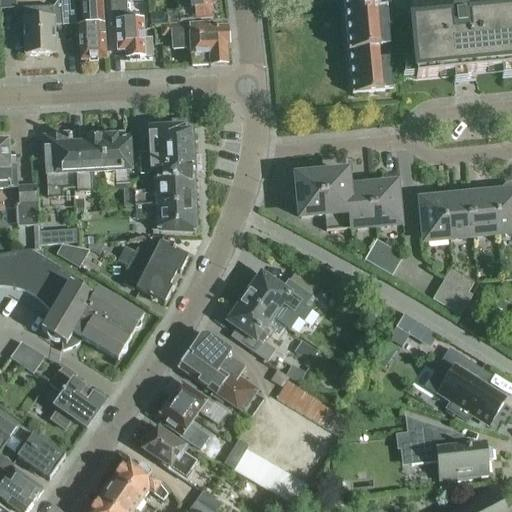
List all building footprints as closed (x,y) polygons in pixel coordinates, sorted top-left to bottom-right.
[(15,0),(0,0),(0,13),(16,12),(15,0)] [(79,28),(81,63),(106,62),(104,27),(103,27),(101,0),(88,0),(90,27),(79,28)] [(143,43),(142,22),(139,22),(128,23),(126,0),(109,0),(112,32),(116,32),(118,54),(126,54),(126,61),(144,60),(152,59),(151,42),(143,43)] [(151,31),(161,29),(180,27),(179,24),(213,21),(211,7),(215,6),(215,3),(216,3),(216,0),(176,0),(178,17),(150,19),(151,31)] [(343,0),(352,97),(393,93),(387,33),(391,33),(387,0),(343,0)] [(511,0),(407,0),(410,17),(416,82),(454,78),(453,73),(471,72),(473,76),(511,72),(511,0)] [(61,2),(63,28),(76,27),(74,1),(61,2)] [(29,58),(34,59),(48,59),(51,57),(56,57),(53,10),(22,11),(25,59),(29,58)] [(161,29),(162,39),(172,38),(173,53),(190,52),(191,59),(192,69),(210,68),(210,69),(227,68),(226,49),(228,48),(227,31),(209,32),(208,26),(161,29)] [(163,174),(163,182),(191,182),(191,175),(195,175),(192,137),(188,137),(188,132),(150,134),(151,149),(149,149),(150,155),(139,156),(141,178),(149,178),(151,174),(163,174)] [(88,141),(72,142),(74,177),(77,177),(78,195),(93,194),(93,176),(104,175),(102,136),(88,137),(88,141)] [(116,136),(102,136),(104,175),(116,175),(117,193),(125,192),(125,198),(136,197),(135,184),(132,184),(133,188),(128,188),(128,174),(131,174),(129,139),(116,139),(116,136)] [(74,177),(72,142),(68,142),(68,138),(57,139),(57,143),(44,143),(46,179),(47,179),(48,201),(63,200),(62,192),(74,191),(74,177)] [(0,192),(16,191),(15,169),(9,170),(8,145),(0,145),(0,192)] [(325,219),(326,234),(351,232),(347,192),(348,192),(346,176),(341,177),(338,174),(330,175),(330,178),(321,179),(325,219)] [(301,221),(325,219),(321,179),(313,180),(313,176),(305,177),(288,197),(299,207),(301,221)] [(136,197),(136,210),(193,207),(192,194),(196,194),(195,183),(192,183),(191,182),(163,182),(163,183),(160,183),(160,180),(157,181),(157,183),(156,183),(157,199),(144,200),(144,196),(136,197)] [(379,189),(371,189),(375,230),(399,227),(395,187),(391,188),(387,185),(379,185),(379,189)] [(351,191),(348,192),(347,192),(351,232),(375,230),(371,189),(362,190),(362,187),(354,188),(351,191)] [(19,206),(16,209),(18,230),(39,228),(36,188),(17,189),(19,206)] [(511,195),(509,195),(509,192),(501,193),(498,197),(493,197),(497,237),(511,235),(511,195)] [(473,239),(497,237),(493,197),(489,197),(486,194),(478,195),(478,198),(470,199),(473,239)] [(450,242),(473,239),(470,199),(461,200),(461,197),(453,198),(450,201),(446,202),(450,242)] [(425,244),(450,242),(446,202),(442,202),(438,199),(430,200),(430,203),(421,204),(425,244)] [(84,206),(76,206),(76,217),(85,216),(84,206)] [(193,207),(136,210),(137,223),(145,223),(145,220),(158,219),(159,233),(194,235),(194,230),(198,230),(197,219),(193,219),(193,207)] [(40,235),(41,249),(66,248),(65,234),(40,235)] [(376,243),(370,253),(398,269),(404,259),(376,243)] [(137,251),(132,262),(173,282),(176,275),(179,276),(188,260),(159,246),(152,261),(148,259),(149,257),(137,251)] [(89,249),(88,253),(99,258),(104,247),(89,249)] [(56,258),(79,271),(89,254),(61,248),(56,258)] [(398,269),(370,253),(364,263),(392,280),(398,269)] [(46,311),(49,314),(57,300),(65,283),(76,289),(79,283),(30,254),(0,258),(0,290),(5,290),(7,291),(14,292),(18,293),(22,294),(28,297),(32,299),(36,302),(40,305),(43,308),(46,311)] [(169,290),(173,282),(132,262),(126,272),(138,278),(140,276),(143,278),(135,293),(164,307),(172,291),(169,290)] [(450,272),(444,282),(468,296),(474,285),(450,272)] [(248,291),(242,300),(274,322),(283,309),(293,316),(297,310),(301,313),(305,308),(308,311),(314,303),(288,285),(282,293),(261,279),(252,292),(248,291)] [(444,282),(438,293),(466,309),(472,298),(468,296),(444,282)] [(57,300),(49,314),(51,317),(41,334),(61,346),(61,354),(63,355),(63,354),(72,351),(76,349),(83,343),(118,364),(143,321),(97,293),(93,300),(80,292),(84,285),(79,283),(76,289),(65,283),(57,300)] [(466,309),(438,293),(432,303),(460,319),(466,309)] [(274,322),(242,300),(236,309),(238,312),(229,325),(238,331),(232,340),(266,364),(273,354),(262,347),(269,338),(265,335),(274,322)] [(404,318),(396,331),(408,338),(416,326),(404,318)] [(228,359),(231,355),(207,339),(206,338),(201,339),(191,355),(190,354),(178,371),(242,416),(258,393),(239,379),(245,370),(228,359)] [(318,355),(302,345),(294,356),(310,366),(318,355)] [(41,366),(18,350),(10,361),(33,378),(41,366)] [(447,412),(467,425),(468,424),(467,423),(472,417),(490,428),(505,405),(476,386),(484,374),(450,352),(436,374),(448,382),(439,396),(453,404),(448,411),(448,410),(447,412)] [(73,423),(86,432),(104,407),(72,384),(75,379),(76,380),(77,379),(61,367),(60,367),(59,370),(62,370),(59,375),(50,388),(63,397),(54,409),(59,412),(51,423),(66,434),(73,423)] [(276,402),(285,408),(296,390),(287,385),(276,402)] [(181,387),(171,401),(184,411),(182,413),(195,422),(199,415),(218,428),(227,415),(207,401),(205,404),(181,387)] [(285,408),(294,413),(305,396),(296,390),(285,408)] [(294,413),(303,419),(313,401),(305,396),(294,413)] [(184,411),(171,401),(157,421),(181,438),(180,440),(190,447),(200,453),(209,441),(190,428),(195,422),(182,413),(184,411)] [(303,419),(311,424),(322,406),(313,401),(303,419)] [(311,424),(320,429),(331,412),(322,406),(311,424)] [(320,429),(329,435),(340,417),(331,412),(320,429)] [(0,454),(11,438),(26,449),(17,461),(49,484),(65,462),(33,439),(18,429),(0,415),(0,454)] [(340,417),(329,435),(338,440),(349,423),(340,417)] [(488,477),(487,464),(492,464),(491,453),(486,453),(485,449),(457,452),(455,436),(409,421),(413,451),(409,451),(411,468),(438,465),(440,482),(457,480),(457,485),(472,484),(472,479),(488,477)] [(156,466),(186,486),(194,476),(192,474),(197,466),(184,457),(186,453),(157,433),(151,442),(150,441),(148,441),(147,440),(146,441),(144,441),(143,442),(142,442),(141,443),(141,445),(140,446),(140,447),(141,449),(142,451),(143,452),(144,453),(143,453),(158,463),(156,466)] [(224,467),(234,473),(246,454),(249,450),(238,443),(224,467)] [(234,473),(244,479),(255,459),(246,454),(234,473)] [(13,468),(0,458),(0,471),(10,478),(0,491),(0,501),(14,511),(29,511),(43,493),(13,472),(13,468)] [(244,479),(253,484),(264,464),(255,459),(244,479)] [(128,462),(114,482),(143,502),(149,494),(163,504),(167,498),(156,484),(150,480),(152,478),(147,472),(140,470),(140,471),(128,462)] [(253,484),(262,489),(273,469),(264,464),(253,484)] [(262,489),(270,494),(282,474),(273,469),(262,489)] [(270,494),(279,499),(291,480),(282,474),(270,494)] [(279,499),(288,504),(299,485),(291,480),(279,499)] [(114,482),(100,503),(112,511),(136,511),(143,502),(114,482)] [(299,485),(288,504),(296,509),(308,490),(299,485)] [(503,511),(494,493),(457,511),(503,511)] [(203,496),(196,506),(205,511),(218,511),(221,508),(203,496)] [(112,511),(100,503),(93,511),(112,511)]
